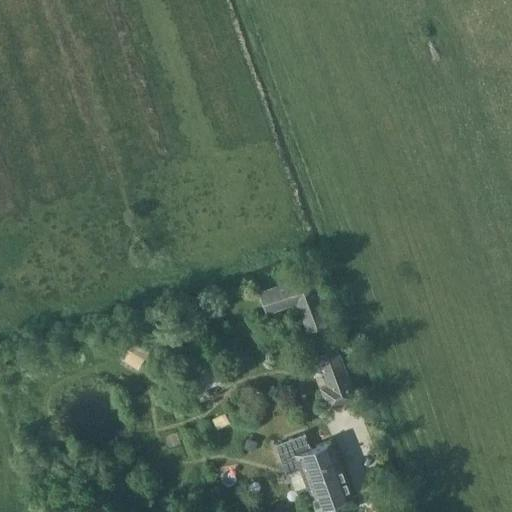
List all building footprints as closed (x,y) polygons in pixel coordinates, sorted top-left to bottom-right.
[(268,311),(299,300),(310,329),(329,322),(311,273),(260,291),(268,311)] [(178,345),(188,373),(202,368),(195,346),(191,347),(190,342),(178,345)] [(126,347),(119,358),(138,369),(145,358),(126,347)] [(356,397),(338,349),(318,356),(328,385),(321,387),(329,407),(356,397)] [(225,364),(193,377),(199,390),(208,387),(230,378),(225,364)] [(287,472),(300,467),(314,507),(350,494),(332,441),(311,448),(305,433),(276,443),(287,472)]
